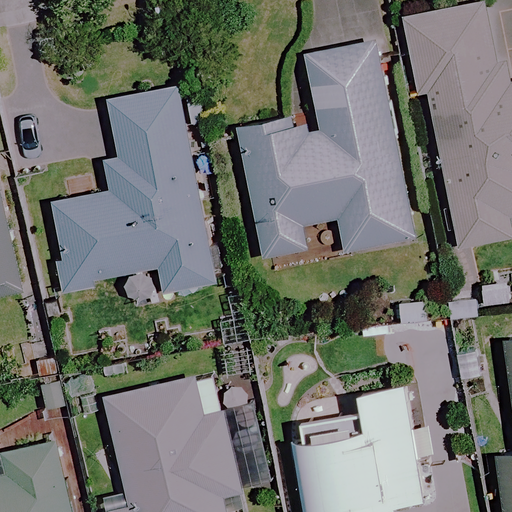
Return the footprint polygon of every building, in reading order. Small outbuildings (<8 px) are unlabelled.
[(493,61),(483,3),(401,17),(414,89),(423,87),(450,248),(511,237),(508,215),(511,214),(511,81),(507,83),(503,59),(493,61)] [(411,237),(370,40),(300,54),(313,114),(232,131),(258,258),(305,248),(301,224),(335,217),(342,251),(411,237)] [(215,283),(178,86),(103,100),(119,189),(56,201),(72,289),(97,284),(95,277),(163,264),(168,292),(215,283)] [(0,293),(29,288),(0,156),(0,293)] [(511,511),(511,340),(488,345),(507,451),(483,456),(493,511),(511,511)] [(199,418),(191,380),(114,397),(136,496),(111,501),(112,511),(224,511),(220,493),(238,489),(221,413),(199,418)] [(418,503),(402,384),(362,390),(368,428),(292,438),(301,511),(369,511),(369,510),(418,503)] [(78,511),(61,439),(5,453),(10,471),(0,473),(0,511),(78,511)]
